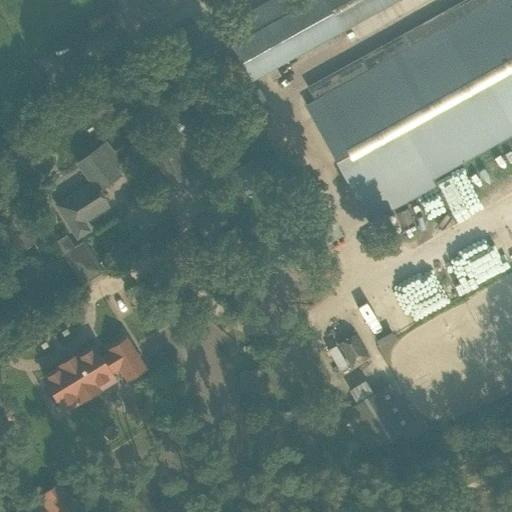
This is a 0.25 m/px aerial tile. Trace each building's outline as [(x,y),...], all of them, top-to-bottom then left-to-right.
[(260,69),(337,26),(322,0),(268,0),(223,25),(233,43),(232,44),(248,73),(259,67),(260,69)] [(511,0),(463,0),(306,87),(313,101),(306,105),(370,221),(432,187),(429,180),(511,134),(511,0)] [(323,0),(340,31),(395,0),(323,0)] [(109,23),(72,43),(85,67),(122,47),(109,23)] [(239,93),(249,121),(268,115),(258,87),(239,93)] [(189,172),(180,154),(173,139),(152,150),(158,165),(167,183),(189,172)] [(119,175),(114,167),(115,166),(114,165),(120,161),(114,151),(107,156),(101,146),(79,160),(92,183),(57,205),(77,237),(88,231),(82,222),(108,206),(98,190),(119,175)] [(440,226),(494,198),(480,172),(459,183),(454,175),(433,186),(440,199),(429,205),(440,226)] [(43,235),(20,200),(0,213),(0,225),(17,252),(43,235)] [(206,238),(227,226),(219,214),(198,226),(206,238)] [(203,248),(209,258),(240,241),(235,230),(203,248)] [(65,233),(53,240),(81,284),(100,271),(80,239),(73,244),(65,233)] [(463,245),(478,280),(503,269),(487,234),(463,245)] [(133,304),(143,298),(136,286),(126,292),(133,304)] [(352,368),(369,358),(354,335),(338,345),(352,368)] [(107,372),(119,365),(127,377),(142,368),(125,341),(110,350),(112,353),(100,360),(93,349),(53,374),(45,379),(60,404),(109,375),(107,372)] [(412,426),(388,385),(350,407),(375,448),(412,426)] [(42,496),(53,511),(70,511),(74,509),(57,485),(42,496)]
